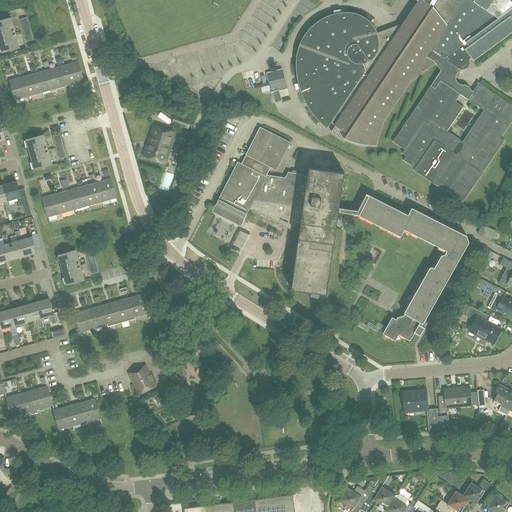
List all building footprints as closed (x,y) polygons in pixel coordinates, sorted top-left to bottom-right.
[(361,145),(375,146),(376,131),(409,81),(435,62),(441,71),(393,142),(405,150),(402,154),(406,156),(403,160),(415,169),(414,171),(462,203),(502,144),(504,140),(501,138),(511,120),(511,105),(479,83),(473,91),(471,90),(469,87),(465,85),(461,85),(458,83),(456,79),(456,76),(458,72),(461,70),(465,69),(468,67),(470,63),(470,59),(471,58),(473,61),(511,32),(511,0),(416,0),(418,1),(403,24),(377,33),(375,28),(371,24),(366,19),(361,15),(353,13),(344,13),(338,13),(330,15),(323,19),(316,23),(310,29),(305,35),(300,43),(298,50),(296,59),(296,66),(297,72),(298,83),(301,93),(303,98),(310,110),(316,118),(327,129),(330,123),(335,126),(331,132),(344,140),(344,139),(353,142),(361,145)] [(0,21),(0,44),(2,53),(20,48),(12,18),(0,21)] [(65,66),(70,85),(84,81),(78,62),(65,66)] [(51,70),(56,88),(70,85),(65,66),(51,70)] [(37,74),(42,92),(56,88),(51,70),(37,74)] [(274,96),(272,92),(287,88),(284,77),(282,70),(267,73),(269,82),(269,84),(271,88),(271,91),(272,93),(273,95),(274,97),(275,99),(276,99),(276,98),(275,99),(274,96)] [(24,77),(29,96),(42,92),(37,74),(24,77)] [(29,96),(24,77),(10,81),(15,100),(29,96)] [(232,113),(229,120),(239,123),(241,116),(232,113)] [(144,157),(166,164),(176,133),(154,126),(144,157)] [(212,212),(241,226),(250,209),(293,231),(298,222),(298,223),(298,224),(299,225),(300,225),(301,226),(302,226),(303,227),(296,277),(293,276),(291,289),(327,294),(328,289),(325,289),(337,212),(338,212),(339,208),(344,173),(328,171),(329,168),(331,169),(332,160),(315,157),(314,166),(320,167),(319,169),(310,168),(308,179),(302,178),(303,174),(288,172),(287,178),(267,175),(271,168),(276,170),(290,143),(260,127),(241,164),(237,162),(212,212)] [(44,135),(26,140),(35,170),(52,165),(44,135)] [(164,190),(172,193),(178,177),(171,174),(164,190)] [(111,179),(97,183),(103,201),(116,198),(111,179)] [(17,181),(3,185),(8,201),(9,201),(17,198),(19,207),(23,206),(24,206),(23,202),(21,197),(19,190),(17,181)] [(97,183),(84,187),(89,205),(103,201),(97,183)] [(3,185),(0,186),(0,203),(4,202),(8,215),(12,214),(9,201),(8,201),(3,185)] [(84,187),(70,191),(75,209),(89,205),(84,187)] [(70,191),(56,195),(62,213),(75,209),(70,191)] [(358,211),(339,208),(338,212),(359,215),(401,237),(405,229),(447,252),(445,255),(441,256),(434,269),(432,267),(429,268),(405,314),(406,314),(405,316),(397,318),(396,320),(393,318),(384,335),(396,341),(399,335),(410,341),(411,340),(415,333),(421,337),(426,327),(421,324),(455,260),(458,261),(469,242),(468,239),(455,232),(454,235),(413,213),(409,220),(369,198),(371,196),(367,194),(358,211)] [(48,217),(62,213),(56,195),(43,199),(48,217)] [(32,214),(28,201),(23,202),(24,206),(23,206),(26,216),(32,214)] [(478,234),(491,241),(496,232),(482,225),(478,234)] [(20,231),(16,232),(18,240),(19,240),(23,256),(37,252),(33,236),(22,239),(20,231)] [(7,235),(2,236),(4,244),(6,244),(10,260),(23,256),(19,240),(18,240),(9,243),(7,235)] [(0,262),(10,260),(6,244),(4,244),(0,245),(0,262)] [(85,280),(76,250),(59,255),(67,285),(85,280)] [(488,251),(481,263),(487,266),(493,253),(488,251)] [(511,270),(511,269),(511,268),(511,262),(502,258),(499,264),(506,268),(511,270)] [(507,284),(511,286),(511,269),(511,270),(506,268),(498,283),(506,287),(507,284)] [(511,300),(505,297),(507,292),(488,283),(483,293),(489,297),(491,291),(495,293),(488,308),(496,311),(497,309),(511,316),(511,300)] [(130,298),(135,317),(149,313),(143,295),(130,298)] [(135,317),(130,298),(116,302),(122,323),(135,319),(135,317)] [(54,314),(49,299),(36,303),(41,318),(50,316),(52,325),(57,323),(55,314),(54,314)] [(116,302),(102,306),(107,325),(108,327),(122,323),(116,302)] [(41,318),(36,303),(23,306),(27,322),(28,322),(37,320),(39,328),(44,327),(41,318)] [(14,326),(15,326),(23,323),(26,332),(31,331),(28,322),(27,322),(23,306),(9,310),(14,326)] [(88,310),(94,328),(107,325),(102,306),(88,310)] [(469,332),(476,335),(473,340),(485,345),(488,339),(495,342),(492,347),(493,347),(502,329),(485,321),(488,316),(470,307),(466,316),(475,321),(469,332)] [(18,338),(15,326),(14,326),(9,310),(0,312),(0,325),(1,330),(2,329),(10,327),(14,339),(18,338)] [(88,310),(75,314),(80,332),(94,328),(88,310)] [(160,369),(164,376),(172,377),(177,370),(173,362),(165,362),(160,369)] [(156,387),(145,365),(129,373),(139,395),(156,387)] [(160,386),(167,401),(179,395),(172,380),(160,386)] [(499,392),(494,401),(502,405),(501,406),(509,411),(511,405),(511,392),(511,390),(499,384),(496,390),(499,392)] [(48,387),(34,391),(39,409),(53,405),(48,387)] [(447,413),(447,408),(472,406),(471,403),(470,393),(470,388),(444,390),(445,396),(439,397),(440,414),(447,413)] [(486,407),(484,390),(478,391),(479,408),(486,407)] [(34,391),(20,394),(25,413),(39,409),(34,391)] [(428,409),(426,391),(403,393),(405,412),(427,410),(428,410),(428,409)] [(12,417),(25,413),(20,394),(7,398),(12,417)] [(81,403),(87,422),(100,418),(95,399),(81,403)] [(81,403),(68,407),(73,426),(87,422),(81,403)] [(59,429),(73,426),(68,407),(54,411),(59,429)] [(428,410),(427,410),(429,431),(439,431),(437,409),(428,409),(428,410)] [(4,470),(1,456),(0,456),(0,478),(3,478),(4,483),(14,482),(11,468),(4,470)] [(463,496),(470,500),(470,501),(476,505),(481,498),(486,501),(495,487),(488,482),(486,484),(482,481),(478,487),(471,482),(463,496)] [(374,488),(365,503),(370,506),(374,500),(386,508),(387,509),(395,496),(396,495),(382,486),(382,487),(377,484),(374,488)] [(348,488),(339,501),(346,505),(345,507),(345,509),(349,511),(351,511),(352,510),(353,510),(351,511),(352,511),(358,511),(360,510),(365,503),(374,488),(369,485),(365,491),(358,486),(355,492),(348,488)] [(441,500),(438,505),(447,511),(454,511),(456,510),(458,511),(461,511),(470,501),(470,500),(463,496),(456,491),(447,504),(441,500)] [(488,511),(503,511),(510,503),(503,498),(503,496),(498,493),(496,494),(487,508),(490,510),(488,511)] [(199,506),(199,511),(295,511),(293,495),(199,506)] [(386,508),(385,511),(386,511),(410,511),(414,506),(417,502),(413,500),(410,504),(409,503),(408,500),(401,495),(395,496),(387,509),(386,508)] [(414,506),(410,511),(429,511),(427,510),(429,508),(418,500),(417,502),(414,506)]
